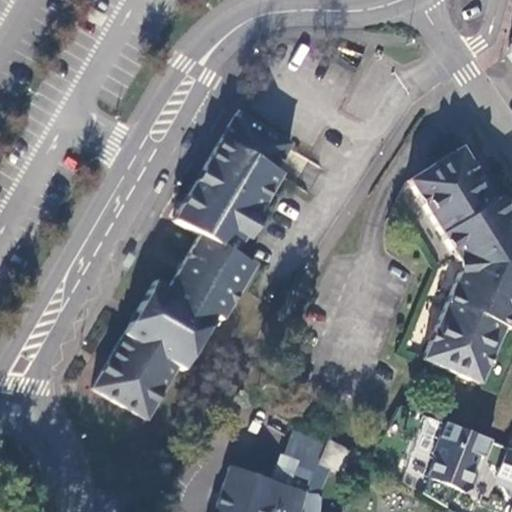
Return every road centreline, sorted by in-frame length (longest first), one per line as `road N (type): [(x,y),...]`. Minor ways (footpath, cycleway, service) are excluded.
road 1 (unclassified): [(8,414),(15,384),(214,45),(269,12),(391,0)]
road 2 (residential): [(418,0),(511,146)]
